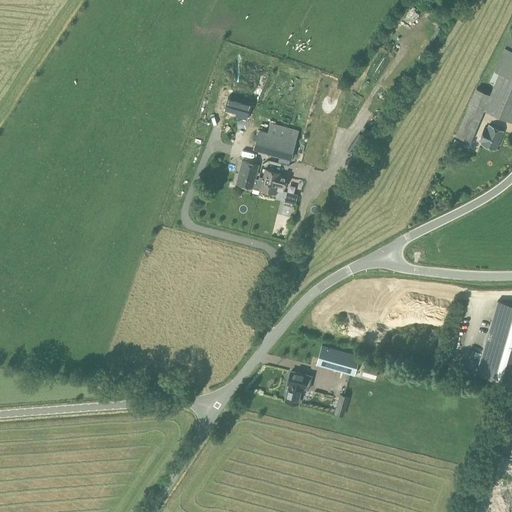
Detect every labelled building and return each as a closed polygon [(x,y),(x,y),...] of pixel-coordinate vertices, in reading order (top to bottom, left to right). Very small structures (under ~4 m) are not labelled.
[(496,81),(490,95),(476,89),(457,135),(471,141),(484,109),(511,120),(511,50),(511,51),(511,49),(511,35),(510,34),(491,79),(496,81)] [(367,74),(365,78),(369,80),(372,71),(363,68),(361,72),(367,74)] [(361,81),(358,85),(365,90),(367,85),(361,81)] [(238,84),(236,90),(244,92),(242,96),(248,98),(251,87),(238,84)] [(315,96),(299,163),(313,167),(316,151),(327,153),(333,126),(332,126),(338,101),(315,96)] [(203,102),(195,141),(198,141),(216,151),(229,154),(231,150),(235,131),(224,128),(219,125),(233,128),(233,126),(239,115),(240,113),(235,111),(219,108),(220,108),(217,107),(209,103),(203,102)] [(282,152),(292,155),(299,129),(272,122),(269,132),(259,131),(254,150),(273,154),(273,153),(282,154),(282,152)] [(489,125),(481,143),(496,149),(504,131),(489,125)] [(452,146),(457,148),(460,141),(455,139),(452,146)] [(253,188),(255,183),(262,185),(264,177),(259,177),(259,179),(256,178),(259,164),(242,160),(236,184),(253,188)] [(281,174),(282,172),(266,169),(264,177),(262,185),(261,190),(276,193),(278,186),(286,187),(289,176),(281,174)] [(284,201),(291,200),(289,193),(282,194),(284,201)] [(477,373),(511,383),(511,304),(498,300),(477,373)] [(360,356),(322,345),(317,364),(354,375),(360,356)] [(312,376),(292,371),(288,385),(289,385),(285,400),(299,404),(303,388),(309,390),(312,376)]
